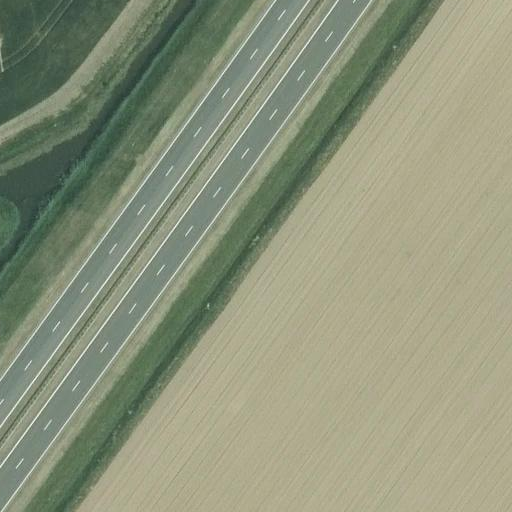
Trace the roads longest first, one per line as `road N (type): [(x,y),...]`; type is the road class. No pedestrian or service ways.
road 1 (trunk): [(0,494),(353,0)]
road 2 (trunk): [(290,0),(0,401)]
